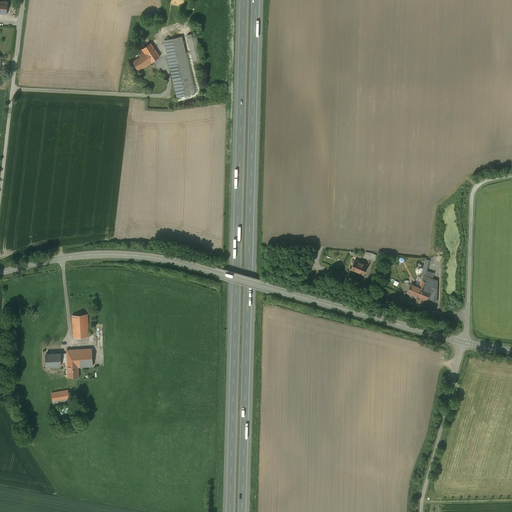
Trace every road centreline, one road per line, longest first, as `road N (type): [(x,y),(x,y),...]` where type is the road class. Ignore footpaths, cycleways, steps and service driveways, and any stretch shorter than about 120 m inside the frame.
road 1 (motorway): [(243,0),(229,511)]
road 2 (motorway): [(242,511),(255,0)]
road 3 (tertiary): [(464,343),(149,256),(81,255),(0,273)]
road 4 (unclassified): [(0,201),(23,0)]
road 5 (unclassified): [(421,511),(464,343)]
road 6 (unclassified): [(468,316),(473,195),(484,181),(511,176)]
road 7 (unclassified): [(468,316),(430,312),(316,264)]
